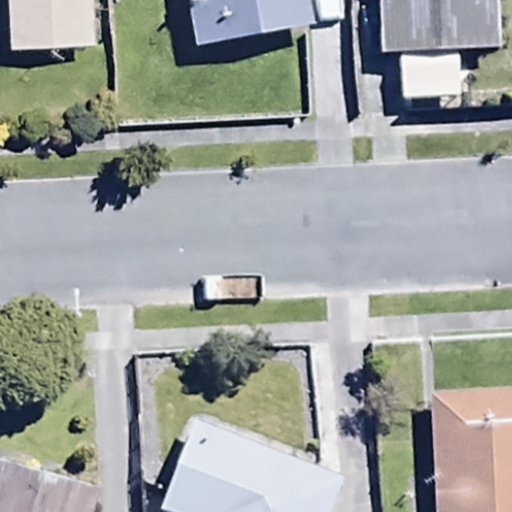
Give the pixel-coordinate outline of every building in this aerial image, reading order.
[(97,0),(7,0),(11,55),(101,49),(97,0)] [(180,0),(189,49),(312,28),(306,0),(180,0)] [(382,0),(386,55),(498,47),(494,0),(382,0)] [(511,511),(511,393),(431,398),(436,511),(511,511)] [(237,464),(185,445),(160,511),(334,511),(347,479),(245,442),(237,464)] [(95,511),(101,492),(0,463),(0,511),(95,511)]
